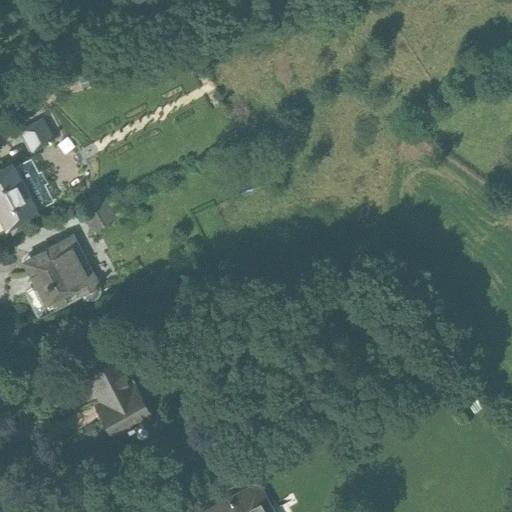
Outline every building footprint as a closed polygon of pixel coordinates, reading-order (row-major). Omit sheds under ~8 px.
[(78,16),(53,21),(58,44),(83,39),(78,16)] [(77,68),(81,84),(117,74),(113,58),(77,68)] [(20,129),(31,151),(54,139),(42,118),(20,129)] [(90,145),(75,153),(80,162),(95,154),(90,145)] [(0,216),(6,228),(7,228),(12,236),(25,228),(21,220),(38,211),(37,210),(53,201),(44,184),(47,182),(41,171),(38,172),(30,158),(15,166),(13,162),(0,168),(0,216)] [(101,201),(97,192),(81,200),(86,208),(101,201)] [(91,230),(115,218),(105,200),(82,212),(91,230)] [(101,289),(100,286),(74,233),(23,260),(36,285),(24,292),(38,319),(54,310),(82,296),(84,299),(87,301),(92,301),(96,300),(99,297),(100,293),(101,289)] [(243,265),(227,268),(229,276),(244,273),(243,265)] [(133,427),(150,417),(116,350),(102,358),(85,367),(102,401),(98,404),(115,436),(133,427)] [(206,511),(274,511),(259,482),(205,510),(206,511)]
